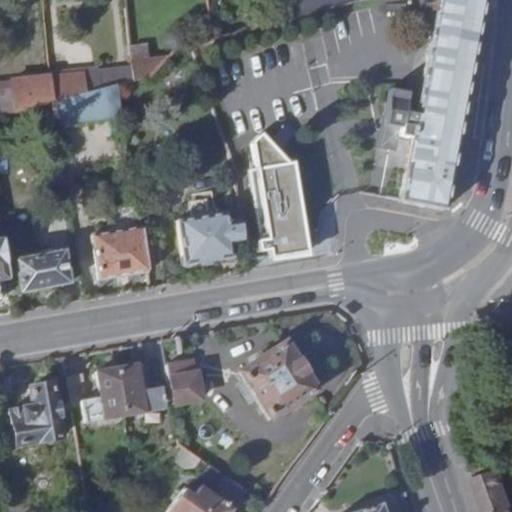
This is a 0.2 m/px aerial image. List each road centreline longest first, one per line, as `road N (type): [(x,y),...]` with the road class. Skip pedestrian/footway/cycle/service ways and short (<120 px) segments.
road 1 (secondary): [(511,21),(483,200),(442,253),(388,271)]
road 2 (secondary): [(0,341),(281,295)]
road 3 (residential): [(392,392),(376,393),(348,418),(277,511)]
road 4 (tertiary): [(431,434),(455,288)]
